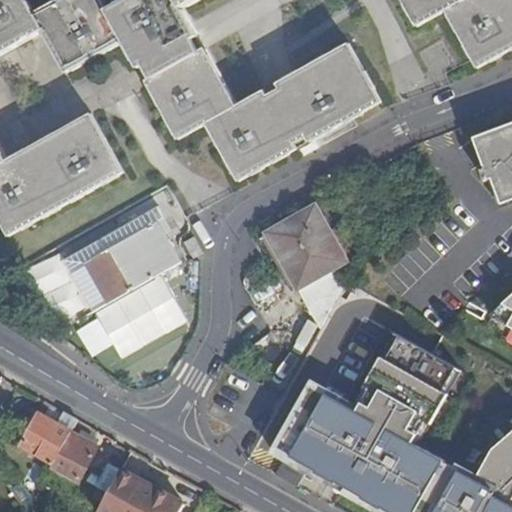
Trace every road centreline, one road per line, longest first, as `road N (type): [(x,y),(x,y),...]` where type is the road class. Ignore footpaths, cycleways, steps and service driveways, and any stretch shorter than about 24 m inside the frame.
road 1 (residential): [(511,84),(403,125),(242,217),(223,252),(218,338),(161,439)]
road 2 (tertiary): [(161,439),(0,345)]
road 3 (tertiary): [(287,511),(161,439)]
